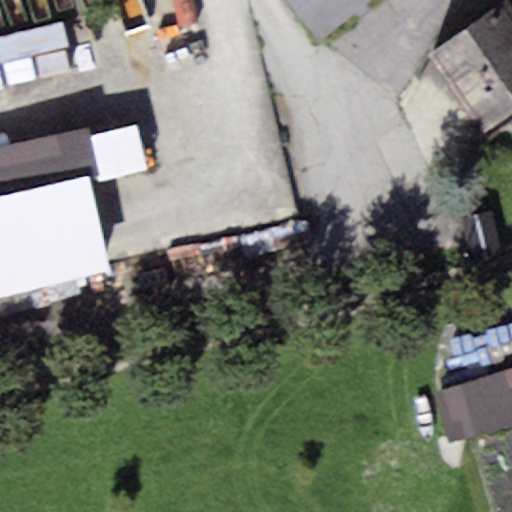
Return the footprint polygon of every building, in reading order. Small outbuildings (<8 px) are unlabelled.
[(287,0),(324,44),(378,0),(287,0)] [(511,2),(511,1),(430,59),(459,101),(483,134),(511,114),(511,2)] [(0,150),(0,201),(91,180),(102,177),(95,147),(91,129),(0,150)] [(143,136),(95,147),(102,177),(104,185),(151,174),(143,136)] [(0,201),(0,300),(114,274),(91,180),(0,201)] [(511,375),(437,398),(452,446),(511,428),(511,375)]
